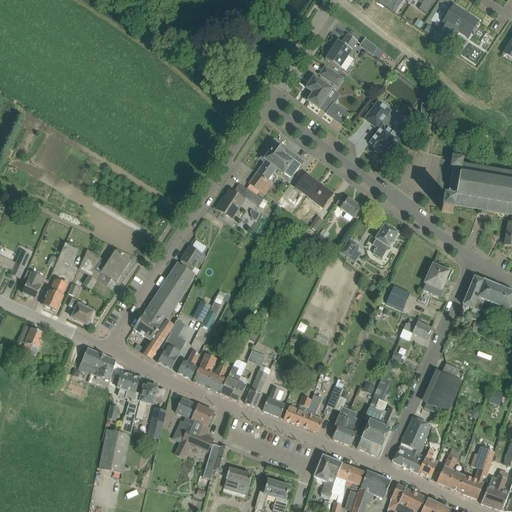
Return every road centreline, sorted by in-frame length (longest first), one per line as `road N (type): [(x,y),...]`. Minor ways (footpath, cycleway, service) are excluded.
road 1 (unclassified): [(110,349),(264,103)]
road 2 (residential): [(472,259),(264,103)]
road 3 (unclassified): [(321,444),(110,349)]
road 4 (residential): [(382,469),(472,259)]
road 5 (unclassified): [(264,103),(331,0)]
